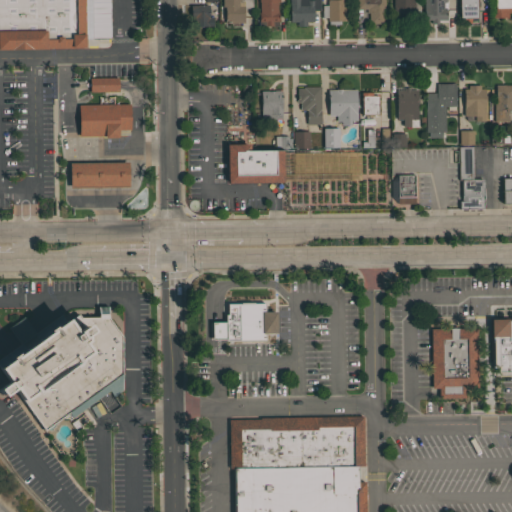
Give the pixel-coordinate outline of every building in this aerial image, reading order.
[(0,0),(82,0),(83,48),(0,48),(0,0)] [(251,0),(251,8),(242,8),(243,22),(224,23),(224,6),(221,6),(221,0),(251,0)] [(277,0),(277,2),(276,2),(276,12),(277,12),(277,25),(258,26),(258,12),(258,2),(264,1),(263,0),(277,0)] [(318,0),(318,10),(312,10),(312,21),(305,21),(305,25),(296,26),(296,21),(289,22),(288,0),(318,0)] [(344,0),(344,20),(339,20),(339,24),(327,24),(327,17),(321,17),(321,5),(326,5),(326,0),(344,0)] [(383,0),(384,23),(368,23),(368,13),(365,13),(365,9),(355,9),(354,0),(383,0)] [(413,0),(413,5),(412,5),(412,20),(406,20),(406,25),(398,25),(398,20),(392,20),(392,0),(413,0)] [(445,0),(445,2),(446,2),(446,10),(445,10),(445,19),(437,20),(437,23),(430,24),(430,20),(423,20),(422,0),(445,0)] [(475,0),(476,18),(470,18),(470,22),(465,22),(465,18),(459,18),(458,0),(475,0)] [(511,0),(511,12),(507,12),(507,17),(491,17),(491,13),(494,13),(494,0),(511,0)] [(208,5),(208,17),(211,17),(211,26),(189,26),(189,5),(208,5)] [(117,77),(117,91),(89,92),(88,78),(117,77)] [(454,106),(443,106),(444,132),(425,132),(424,93),(435,93),(435,83),(454,83),(454,106)] [(511,85),(511,110),(507,110),(507,112),(508,112),(508,121),(493,121),(492,95),(495,95),(494,84),(504,84),(504,85),(511,85)] [(467,89),(467,85),(479,85),(479,88),(483,88),(483,95),(485,95),(485,101),(484,101),(484,121),(474,121),(474,116),(462,116),(462,89),(467,89)] [(319,124),(305,124),(305,110),(299,110),(298,102),(296,102),(295,88),(302,88),(302,86),(319,86),(319,124)] [(402,90),(402,88),(408,88),(408,89),(415,89),(416,119),(415,119),(415,127),(402,128),(402,119),(395,119),(395,90),(402,90)] [(334,90),(334,89),(340,89),(355,89),(355,120),(349,120),(349,125),(339,125),(339,121),(335,121),(335,115),(327,115),(326,90),(334,90)] [(281,90),(282,114),(280,114),(280,119),(259,119),(259,91),(281,90)] [(377,114),(362,114),(362,116),(361,116),(360,112),(359,112),(359,110),(360,110),(360,92),(370,92),(370,95),(376,95),(377,114)] [(129,104),(129,129),(117,129),(117,136),(77,137),(77,104),(129,104)] [(511,144),(509,144),(509,143),(493,143),(492,135),(509,135),(508,121),(511,121),(511,144)] [(337,147),(322,147),(322,128),(337,128),(337,147)] [(373,142),(372,142),(372,147),(360,147),(360,141),(365,141),(365,129),(372,129),(373,142)] [(472,130),(472,144),(458,144),(458,130),(472,130)] [(308,148),(292,148),(292,146),(291,146),(291,140),(292,140),(292,131),(308,131),(308,148)] [(389,133),(404,133),(404,147),(390,147),(389,136),(389,133)] [(287,136),(287,138),(290,138),(291,147),(274,148),(273,136),(287,136)] [(248,143),(248,150),(280,150),(281,182),(226,183),(225,144),(248,143)] [(474,179),(481,179),(481,186),(482,186),(482,190),(482,195),(483,200),(483,210),(458,210),(458,201),(460,201),(460,199),(460,193),(460,180),(458,180),(457,146),(474,146),(474,179)] [(388,148),(389,209),(281,210),(281,182),(280,150),(388,148)] [(120,162),(61,163),(61,187),(120,186),(120,162)] [(396,175),(413,174),(413,202),(413,203),(396,203),(396,175)] [(511,178),(511,203),(501,203),(501,190),(502,190),(501,178),(511,178)] [(224,321),(224,314),(226,314),(226,304),(239,303),(252,303),(263,303),(263,312),(275,311),(275,333),(263,333),(263,340),(224,341),(224,339),(210,339),(210,322),(224,321)] [(0,357),(19,344),(7,327),(22,316),(34,332),(59,314),(65,323),(77,314),(79,317),(97,317),(97,309),(96,309),(96,306),(107,306),(107,309),(107,318),(120,336),(121,374),(121,390),(112,396),(108,390),(68,419),(67,418),(66,418),(66,420),(61,419),(62,418),(61,418),(43,430),(13,386),(10,388),(11,389),(0,397),(0,385),(6,381),(0,372),(0,357)] [(511,371),(495,371),(495,368),(491,368),(491,358),(488,358),(488,318),(489,318),(489,319),(511,318),(511,371)] [(429,328),(447,328),(447,323),(455,323),(455,328),(475,328),(476,387),(463,388),(463,397),(437,398),(437,388),(430,388),(429,328)] [(228,468),(227,419),(259,419),(259,417),(358,416),(361,416),(362,466),(356,466),(233,468),(228,468)] [(357,481),(364,481),(364,511),(227,511),(232,511),(233,511),(233,468),(356,466),(357,481)]
